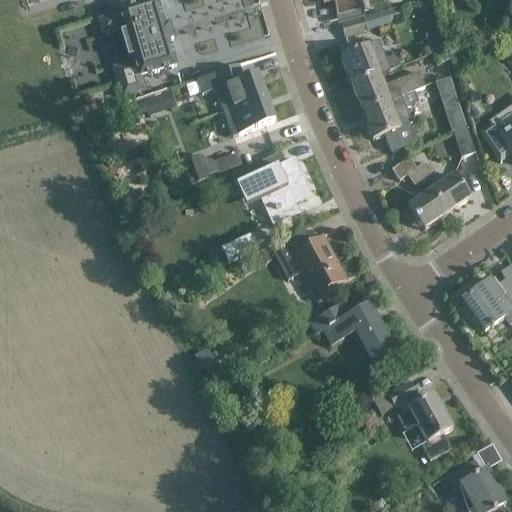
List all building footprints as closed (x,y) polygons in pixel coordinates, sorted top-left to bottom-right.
[(140,8),(137,0),(133,0),(120,4),(122,13),(119,14),(119,16),(98,22),(102,36),(123,30),(133,64),(112,70),(116,84),(138,78),(138,80),(175,69),(167,43),(172,42),(167,28),(163,29),(155,3),(140,8)] [(347,0),(321,0),(322,5),(333,4),(335,15),(358,12),(356,0),(353,0),(348,1),(347,0)] [(360,22),(340,28),(343,39),(363,33),(360,22)] [(350,87),(377,76),(371,61),(385,55),(381,45),(339,61),(350,87)] [(444,51),(433,55),(437,66),(448,62),(444,51)] [(397,56),(384,61),(388,72),(401,67),(397,56)] [(242,81),(237,68),(209,79),(214,93),(223,89),(240,137),(273,125),(255,76),(242,81)] [(361,115),(413,95),(423,91),(417,75),(382,89),(377,76),(350,87),(361,115)] [(413,95),(361,115),(372,142),(410,127),(404,111),(417,106),(413,95)] [(511,156),(511,109),(478,134),(499,164),(511,155),(511,156)] [(466,131),(453,135),(461,160),(474,155),(466,131)] [(199,155),(190,159),(198,182),(207,179),(206,176),(218,172),(219,174),(241,166),(237,155),(215,162),(200,158),(199,155)] [(282,166),(277,156),(231,177),(236,187),(250,181),(271,226),(297,214),(293,205),(310,197),(293,161),(282,166)] [(424,182),(415,170),(408,160),(391,171),(398,182),(406,177),(414,189),(424,182)] [(425,164),(415,170),(424,182),(433,176),(425,164)] [(431,192),(446,216),(469,200),(453,177),(431,192)] [(424,232),(446,216),(431,192),(407,209),(414,218),(405,224),(414,237),(423,231),(424,232)] [(249,237),(220,250),(226,264),(255,251),(249,237)] [(298,251),(291,238),(269,250),(286,283),(300,276),(313,300),(344,284),(320,239),(298,251)] [(511,323),(511,268),(502,275),(505,279),(495,286),(492,281),(461,303),(483,333),(502,319),(508,327),(511,323)] [(395,352),(368,306),(346,319),(340,307),(308,325),(315,338),(321,335),(329,350),(353,337),(370,366),(395,352)] [(419,404),(408,385),(386,397),(393,410),(397,407),(402,416),(397,419),(403,430),(415,426),(425,444),(420,447),(428,462),(449,450),(441,436),(450,431),(431,397),(419,404)] [(473,464),(444,480),(451,491),(458,488),(465,511),(474,507),(477,511),(501,511),(500,509),(504,507),(485,472),(479,476),(473,464)]
